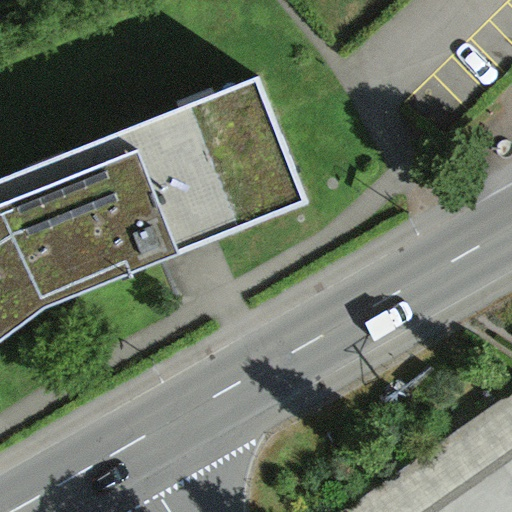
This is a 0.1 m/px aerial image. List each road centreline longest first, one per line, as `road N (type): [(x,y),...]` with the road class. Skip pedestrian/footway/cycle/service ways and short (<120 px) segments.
road 1 (secondary): [(511,232),(127,443)]
road 2 (secondary): [(127,443),(5,511)]
